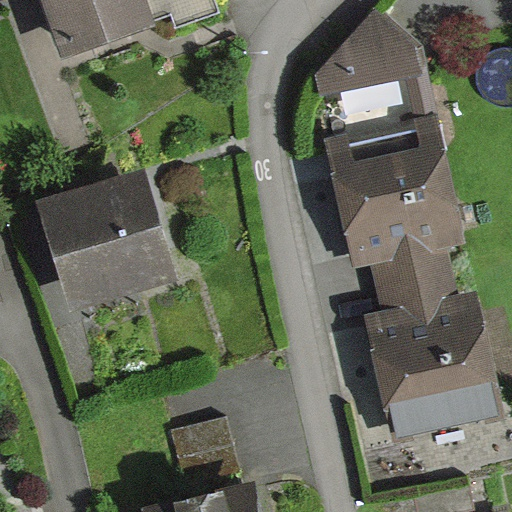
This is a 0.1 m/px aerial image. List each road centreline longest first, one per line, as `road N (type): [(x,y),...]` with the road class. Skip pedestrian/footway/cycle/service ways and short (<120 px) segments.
road 1 (residential): [(309,0),(287,26),(265,91),(267,160),(332,480)]
road 2 (residential): [(61,511),(12,315)]
